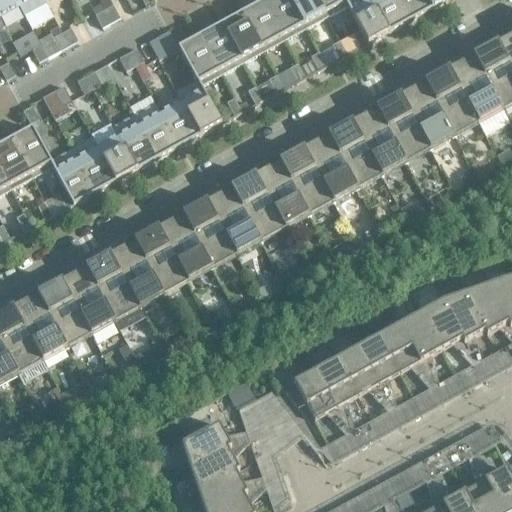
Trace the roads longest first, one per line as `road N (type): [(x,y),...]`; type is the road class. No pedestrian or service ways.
road 1 (residential): [(0,297),(511,11)]
road 2 (unclassified): [(299,497),(498,394)]
